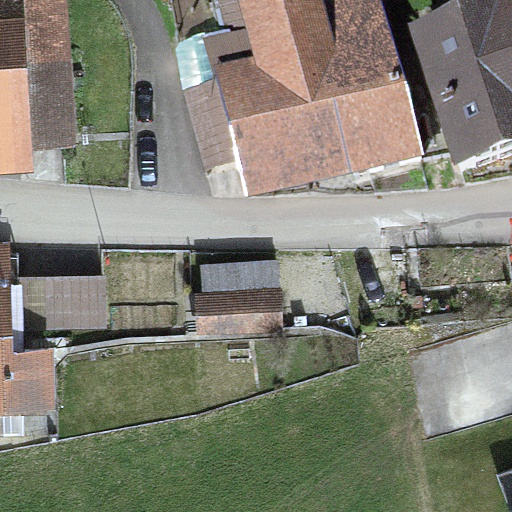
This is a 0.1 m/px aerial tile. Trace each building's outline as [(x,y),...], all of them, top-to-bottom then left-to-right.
[(54,0),(0,0),(0,181),(31,181),(31,144),(57,144),(54,0)] [(260,92),(220,102),(251,226),(424,182),(378,0),(361,0),(244,29),(260,92)] [(511,24),(418,62),(473,199),(511,183),(511,24)] [(0,256),(0,418),(60,416),(58,356),(24,357),(24,335),(99,333),(97,281),(21,283),(21,256),(0,256)] [(269,270),(197,276),(202,336),(274,330),(269,270)] [(511,511),(511,470),(494,476),(505,511),(511,511)]
